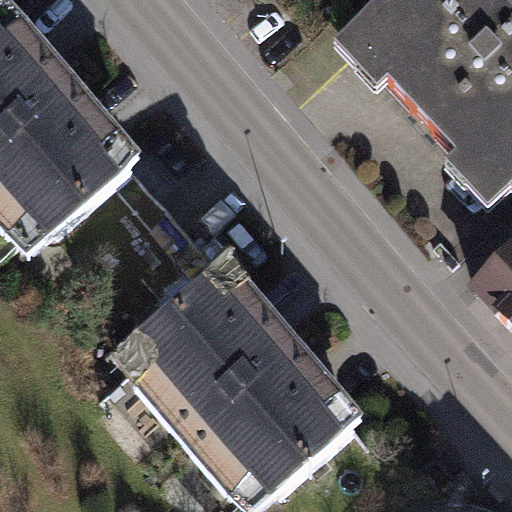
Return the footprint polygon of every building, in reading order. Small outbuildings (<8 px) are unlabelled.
[(511,0),(386,0),(327,55),(373,104),(385,93),(453,166),(443,176),(484,219),(511,193),(511,0)] [(8,11),(0,17),(0,236),(30,272),(137,181),(145,172),(8,11)] [(223,281),(137,181),(30,272),(0,236),(0,325),(160,511),(240,511),(119,369),(223,281)] [(511,253),(467,297),(511,343),(511,253)] [(223,281),(119,369),(240,511),(274,511),(368,432),(233,273),(223,281)]
